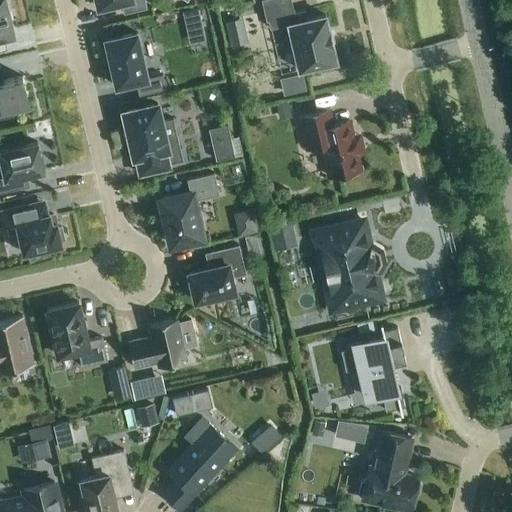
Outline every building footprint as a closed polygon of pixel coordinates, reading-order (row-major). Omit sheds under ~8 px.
[(0,0),(0,50),(7,49),(4,38),(14,35),(5,0),(0,0)] [(96,0),(98,7),(121,1),(124,13),(147,8),(145,0),(96,0)] [(323,15),(323,16),(307,19),(305,10),(294,13),(290,0),(262,0),(267,20),(269,20),(271,28),(288,24),(289,26),(299,67),(298,67),(299,70),(302,69),(301,69),(334,61),(334,62),(337,61),(336,59),(333,46),(329,30),(326,17),(326,15),(323,15)] [(206,40),(199,9),(183,13),(190,44),(206,40)] [(236,42),(252,37),(245,13),(228,18),(236,42)] [(137,32),(105,39),(116,86),(136,82),(139,96),(166,89),(163,74),(147,78),(137,32)] [(0,67),(0,116),(13,114),(12,108),(29,104),(22,76),(3,81),(0,67)] [(158,103),(123,111),(127,128),(126,129),(129,140),(130,140),(134,157),(136,157),(140,174),(170,167),(169,163),(183,160),(173,118),(162,121),(158,103)] [(277,105),(279,116),(291,113),(288,103),(277,105)] [(299,116),(307,149),(322,145),(329,176),(344,172),(347,174),(355,172),(357,170),(361,169),(357,155),(371,151),(366,132),(353,135),(350,121),(333,125),(329,109),(299,116)] [(219,140),(212,141),(216,160),(235,156),(231,137),(223,139),(223,137),(219,138),(219,140)] [(0,166),(0,192),(23,188),(20,176),(44,170),(38,142),(0,150),(0,157),(2,166),(0,166)] [(164,216),(167,230),(171,244),(203,237),(195,200),(219,194),(214,173),(187,179),(189,191),(160,198),(164,216)] [(58,228),(56,223),(55,223),(54,214),(50,215),(49,214),(48,214),(45,200),(24,205),(0,210),(0,225),(6,224),(8,236),(19,233),(24,253),(30,251),(30,255),(44,252),(43,248),(61,244),(60,240),(64,239),(61,227),(58,228)] [(314,232),(332,309),(381,297),(375,271),(377,271),(383,262),(380,251),(372,246),(369,246),(363,220),(314,232)] [(271,227),(275,246),(295,242),(290,222),(271,227)] [(256,231),(255,224),(238,228),(239,235),(256,231)] [(212,251),(216,266),(189,272),(190,276),(186,277),(189,291),(193,290),(195,301),(217,296),(218,300),(232,296),(231,293),(235,292),(232,277),(246,274),(239,245),(212,251)] [(47,309),(57,355),(78,350),(81,366),(107,361),(102,337),(87,340),(79,302),(47,309)] [(0,371),(34,363),(23,315),(0,320),(0,371)] [(144,338),(128,342),(134,366),(157,361),(159,366),(186,360),(176,318),(149,325),(152,338),(144,340),(144,338)] [(354,343),(354,347),(341,350),(346,371),(359,368),(366,398),(382,394),(386,411),(400,408),(401,415),(403,414),(401,407),(405,406),(401,387),(397,388),(391,364),(406,361),(401,341),(401,342),(398,327),(383,330),(382,324),(380,325),(383,336),(354,343)] [(127,381),(124,368),(109,371),(112,385),(127,381)] [(165,393),(161,375),(130,382),(134,400),(165,393)] [(191,394),(173,398),(176,415),(194,411),(191,394)] [(154,419),(151,407),(124,414),(127,425),(137,422),(137,423),(154,419)] [(178,478),(164,494),(179,507),(218,464),(220,466),(236,448),(202,417),(186,434),(194,442),(169,470),(178,478)] [(322,437),(326,422),(315,420),(312,434),(322,437)] [(362,423),(358,441),(364,443),(368,424),(362,423)] [(418,477),(403,473),(411,437),(382,430),(373,467),(369,466),(366,480),(364,480),(361,483),(359,492),(360,495),(362,496),(362,498),(411,509),(414,495),(416,495),(420,493),(422,483),(419,479),(418,478),(418,477)] [(261,451),(270,444),(261,434),(253,441),(261,451)] [(31,443),(35,459),(48,455),(44,440),(31,443)] [(76,483),(81,500),(85,499),(88,511),(117,511),(112,489),(132,485),(124,450),(91,457),(96,477),(81,480),(81,481),(76,483)] [(23,489),(25,496),(0,501),(0,505),(1,511),(61,511),(54,482),(23,489)]
